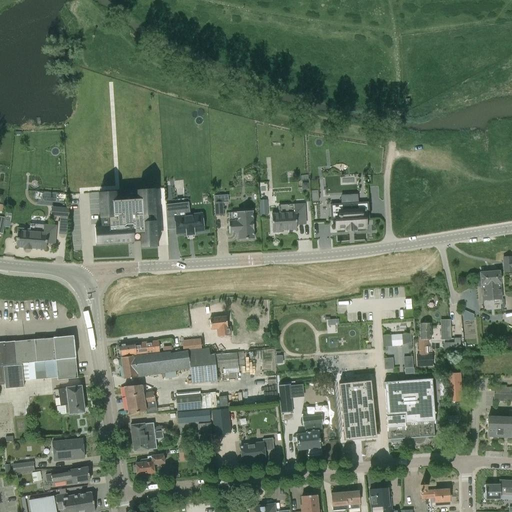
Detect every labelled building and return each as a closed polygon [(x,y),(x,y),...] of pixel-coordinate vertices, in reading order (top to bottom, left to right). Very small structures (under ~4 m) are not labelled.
[(367,172),(327,172),(327,192),(339,192),(339,184),(347,184),(347,192),(367,191),(367,172)] [(341,204),(330,205),(331,219),(336,219),(336,229),(347,229),(347,231),(355,230),(354,228),(365,228),(365,219),(369,219),(368,202),(358,203),(357,194),(340,195),(341,204)] [(116,198),(99,199),(100,218),(101,227),(102,244),(133,242),(140,241),(157,240),(156,221),(155,214),(154,195),(137,196),(116,198)] [(214,196),(215,216),(223,216),(222,196),(214,196)] [(172,203),(165,204),(166,218),(167,229),(175,228),(176,234),(186,233),(186,236),(194,235),(194,232),(203,231),(201,214),(190,215),(188,202),(172,203)] [(294,213),(271,214),(272,233),(282,232),(282,231),(296,230),(296,225),(305,225),(304,204),(294,205),(294,213)] [(68,209),(60,208),(59,217),(68,218),(68,209)] [(237,212),(228,213),(229,222),(228,222),(229,233),(238,233),(238,240),(253,239),(253,229),(253,221),(252,221),(252,211),(237,212)] [(17,229),(17,238),(16,238),(16,240),(16,247),(24,248),(24,249),(31,250),(31,248),(46,250),(46,244),(54,244),(56,226),(44,225),(43,233),(31,232),(31,230),(17,229)] [(511,257),(503,258),(503,273),(511,272),(511,257)] [(482,300),(501,299),(499,272),(480,273),(482,300)] [(209,319),(211,331),(217,330),(218,337),(231,335),(230,327),(227,327),(226,317),(209,319)] [(419,355),(416,355),(417,366),(431,366),(431,355),(428,355),(428,339),(431,339),(430,324),(420,324),(420,338),(419,338),(419,355)] [(411,345),(411,338),(410,334),(401,334),(402,346),(411,345)] [(392,346),(391,339),(391,335),(382,336),(383,347),(392,346)] [(0,385),(3,385),(3,384),(4,384),(5,389),(23,387),(23,382),(43,380),(41,362),(54,361),(56,381),(76,379),(72,336),(15,342),(13,342),(0,342),(0,385)] [(444,348),(460,348),(460,338),(454,338),(454,342),(444,342),(444,348)] [(182,341),(183,350),(201,348),(200,339),(182,341)] [(134,344),(119,346),(120,356),(158,352),(158,348),(157,341),(134,344)] [(237,366),(237,365),(245,364),(243,352),(236,353),(209,356),(209,350),(170,355),(170,352),(121,358),(123,379),(137,377),(137,376),(191,370),(192,385),(217,382),(216,368),(237,366)] [(403,357),(404,368),(413,368),(412,356),(403,357)] [(383,358),(384,370),(393,369),(392,358),(383,358)] [(466,368),(472,364),(468,358),(462,362),(466,368)] [(459,373),(446,374),(448,401),(461,400),(459,373)] [(418,445),(421,444),(423,442),(425,440),(425,438),(435,437),(435,436),(433,436),(433,424),(434,424),(431,380),(431,379),(384,383),(386,415),(385,415),(386,431),(395,431),(395,439),(387,439),(387,440),(411,439),(411,441),(413,443),(416,444),(418,445)] [(337,384),(343,440),(354,439),(363,438),(363,437),(374,436),(368,381),(337,384)] [(278,385),(281,413),(292,412),(289,384),(278,385)] [(58,414),(69,413),(69,414),(84,412),(81,386),(66,388),(66,389),(58,390),(60,406),(57,407),(58,414)] [(156,414),(156,413),(153,392),(142,394),(141,386),(123,387),(128,414),(145,411),(146,414),(156,414)] [(199,391),(175,393),(177,411),(201,409),(199,391)] [(227,408),(212,410),(215,434),(230,432),(227,408)] [(178,424),(210,421),(209,410),(177,412),(178,424)] [(511,438),(511,436),(511,410),(509,411),(509,415),(508,417),(487,416),(487,437),(511,438)] [(305,434),(296,435),(297,450),(306,449),(320,447),(318,432),(321,432),(320,424),(322,424),(321,415),(321,416),(302,417),(303,426),(305,426),(305,434)] [(153,432),(161,431),(161,426),(153,427),(152,423),(130,426),(132,441),(143,440),(143,436),(154,434),(153,432)] [(197,424),(199,442),(212,441),(211,423),(197,424)] [(143,440),(132,441),(133,452),(156,449),(155,439),(162,438),(161,431),(153,432),(154,434),(143,436),(143,440)] [(55,442),(57,461),(85,458),(83,438),(55,442)] [(264,451),(274,450),(273,439),(262,440),(262,443),(240,445),(242,462),(265,460),(264,451)] [(184,448),(178,448),(179,454),(195,453),(194,445),(184,446),(184,448)] [(135,464),(135,465),(133,466),(133,473),(136,473),(136,475),(153,472),(152,464),(163,463),(162,455),(147,457),(147,459),(139,460),(140,463),(135,464)] [(34,471),(34,470),(33,462),(12,464),(13,473),(34,471)] [(90,481),(87,467),(51,474),(52,483),(65,481),(66,485),(90,481)] [(41,480),(39,471),(31,473),(33,482),(41,480)] [(510,495),(511,494),(511,480),(499,480),(499,484),(484,485),(485,492),(484,492),(483,493),(483,494),(483,495),(483,496),(484,497),(485,497),(485,499),(500,499),(500,493),(510,494),(510,495)] [(388,498),(387,489),(369,490),(370,504),(371,507),(371,511),(397,511),(398,510),(391,510),(391,504),(390,497),(388,498)] [(426,491),(427,499),(429,499),(430,506),(449,505),(448,490),(426,491)] [(56,511),(56,509),(58,508),(58,510),(64,509),(64,511),(93,511),(95,511),(91,492),(68,496),(67,494),(56,496),(56,498),(54,498),(54,496),(29,500),(30,511),(56,511)] [(358,492),(344,493),(346,505),(350,505),(351,509),(359,508),(358,492)] [(346,505),(344,493),(331,494),(332,504),(332,510),(346,509),(346,505)] [(302,505),(301,505),(301,511),(320,511),(320,510),(317,510),(316,495),(301,496),(302,505)]
